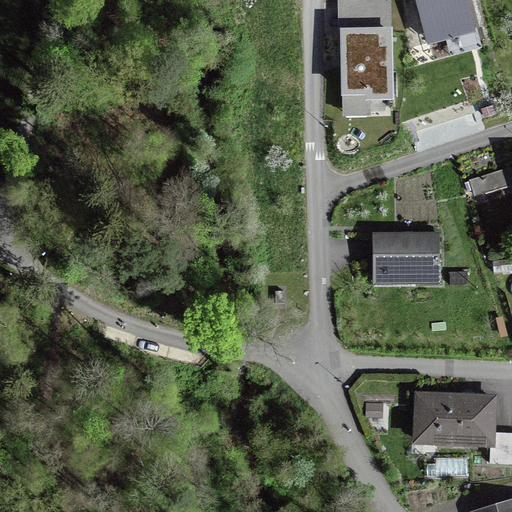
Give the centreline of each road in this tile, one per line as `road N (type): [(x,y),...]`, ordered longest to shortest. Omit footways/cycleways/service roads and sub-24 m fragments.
road 1 (unclassified): [(324,367),(181,343),(91,308),(0,252)]
road 2 (track): [(62,0),(0,200)]
road 3 (residential): [(315,193),(511,132)]
road 4 (residential): [(312,0),(315,193)]
road 5 (residential): [(324,367),(511,372)]
road 6 (residential): [(315,193),(324,367)]
road 7 (residential): [(384,511),(334,420),(324,367)]
